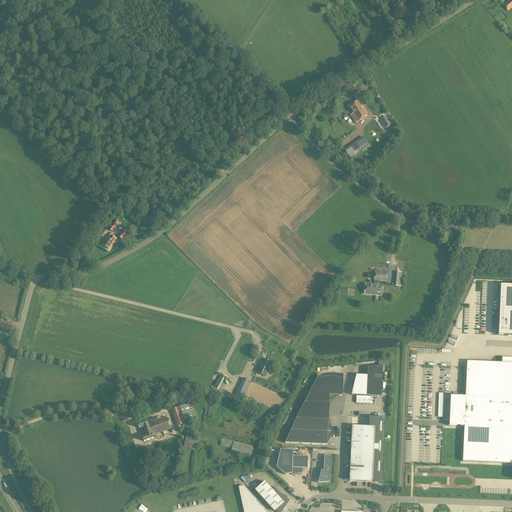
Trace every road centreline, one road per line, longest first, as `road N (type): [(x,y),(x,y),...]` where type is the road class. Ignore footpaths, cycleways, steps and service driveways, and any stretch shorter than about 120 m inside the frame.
road 1 (unclassified): [(37,279),(97,268),(154,236),(289,116)]
road 2 (unclassified): [(289,116),(475,0)]
road 3 (track): [(252,332),(80,290),(62,277)]
road 4 (unclassified): [(289,116),(336,168),(400,218)]
road 5 (track): [(0,441),(59,413),(127,419)]
road 6 (unclassified): [(0,406),(37,279)]
road 7 (unclassified): [(386,498),(511,504)]
